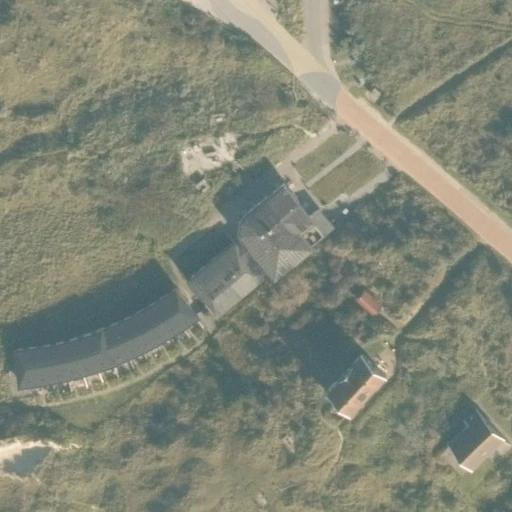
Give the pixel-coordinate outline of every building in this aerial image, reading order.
[(271,267),(275,271),(323,232),(309,214),(284,181),(248,209),(243,215),(241,227),(248,236),(237,245),(235,241),(191,275),(217,309),(271,267)] [(333,226),(318,207),(309,214),(323,232),(324,233),(333,226)] [(176,286),(163,295),(182,323),(195,313),(176,286)] [(366,288),(356,297),(372,313),(381,304),(366,288)] [(163,295),(152,303),(169,331),(182,323),(163,295)] [(152,303),(139,310),(155,339),(169,331),(152,303)] [(139,310),(127,316),(142,346),(155,339),(139,310)] [(127,316),(114,322),(128,352),(142,346),(127,316)] [(101,328),(113,359),(128,352),(114,322),(101,328)] [(101,328),(87,333),(97,364),(113,359),(101,328)] [(87,333),(73,337),(83,369),(97,364),(87,333)] [(73,337),(60,341),(68,373),(83,369),(73,337)] [(60,341),(46,344),(53,376),(68,373),(60,341)] [(46,344),(32,346),(37,379),(53,376),(46,344)] [(21,381),(37,379),(32,346),(17,348),(21,381)] [(349,412),(376,384),(385,374),(361,352),(352,361),(353,362),(326,391),(349,412)] [(469,422),(449,441),(472,465),(503,435),(476,407),(465,417),(469,422)]
